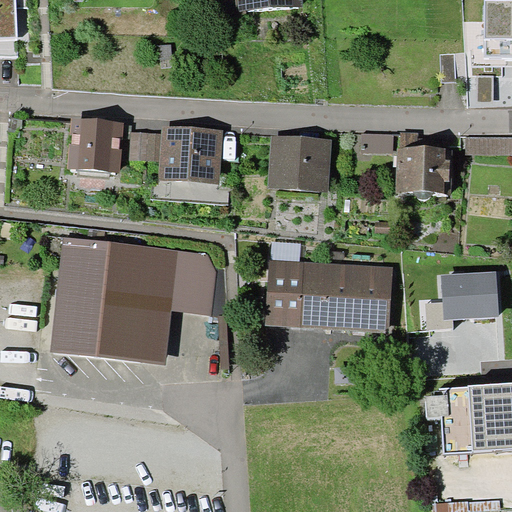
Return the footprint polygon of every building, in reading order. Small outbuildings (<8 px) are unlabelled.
[(0,0),(0,40),(17,39),(15,0),(0,0)] [(247,12),(247,10),(236,11),(235,0),(212,0),(221,22),(247,12)] [(247,10),(303,5),(302,0),(235,0),(236,11),(247,10)] [(511,0),(486,0),(486,57),(511,56),(511,0)] [(456,82),(455,54),(440,55),(442,83),(456,82)] [(67,168),(120,172),(124,122),(71,118),(67,168)] [(158,179),(219,183),(222,129),(162,126),(161,134),(160,161),(158,179)] [(401,132),(400,148),(418,149),(419,133),(401,132)] [(147,161),(148,134),(131,133),(129,160),(147,161)] [(393,153),(394,135),(362,133),(361,152),(393,153)] [(160,161),(161,134),(148,134),(147,161),(160,161)] [(268,187),(327,191),(331,139),(272,135),(268,187)] [(511,153),(511,136),(467,137),(467,154),(511,153)] [(400,148),(397,148),(396,193),(451,194),(453,149),(418,149),(400,148)] [(51,350),(166,364),(173,310),(211,314),(216,267),(208,253),(111,240),(63,236),(51,350)] [(271,260),(300,262),(301,243),(272,241),(271,260)] [(264,325),(387,333),(391,267),(300,262),(271,260),(268,260),(264,325)] [(495,273),(442,277),(445,318),(497,314),(495,273)] [(511,448),(511,383),(468,386),(468,387),(443,388),(443,394),(425,395),(426,420),(442,419),(444,453),(511,448)]
